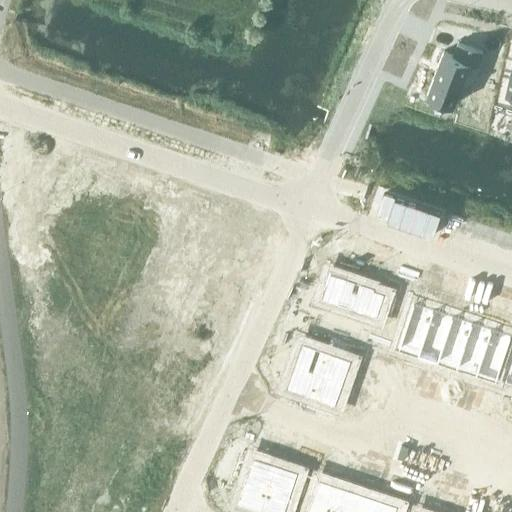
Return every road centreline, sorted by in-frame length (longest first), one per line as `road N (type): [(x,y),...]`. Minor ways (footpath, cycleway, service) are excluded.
road 1 (residential): [(0,107),(307,211)]
road 2 (residential): [(176,506),(307,211)]
road 3 (residential): [(307,211),(402,0)]
road 4 (residential): [(307,211),(511,279)]
